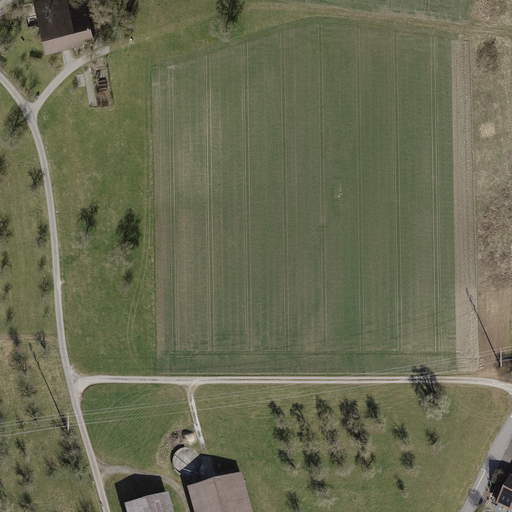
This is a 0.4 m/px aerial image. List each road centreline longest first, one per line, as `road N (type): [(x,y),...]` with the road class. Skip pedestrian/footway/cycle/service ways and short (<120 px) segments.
road 1 (residential): [(107,511),(63,349),(48,171),(30,113),(0,81)]
road 2 (track): [(511,389),(72,383)]
